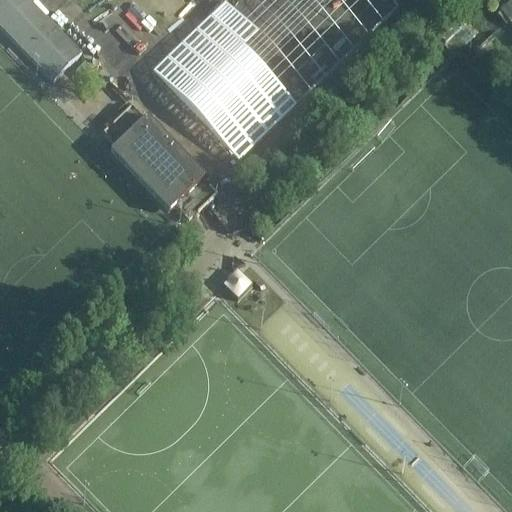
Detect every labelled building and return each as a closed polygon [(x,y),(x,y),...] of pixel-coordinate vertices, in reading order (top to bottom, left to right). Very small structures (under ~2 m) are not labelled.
[(81,58),(24,0),(0,0),(0,31),(52,85),(81,58)] [(511,0),(499,13),(511,26),(511,0)] [(217,198),(203,184),(145,124),(131,109),(109,131),(102,137),(116,151),(174,211),(188,226),(195,220),(217,198)] [(146,122),(145,124),(203,184),(204,182),(146,122)] [(168,217),(174,211),(116,151),(110,157),(168,217)]
